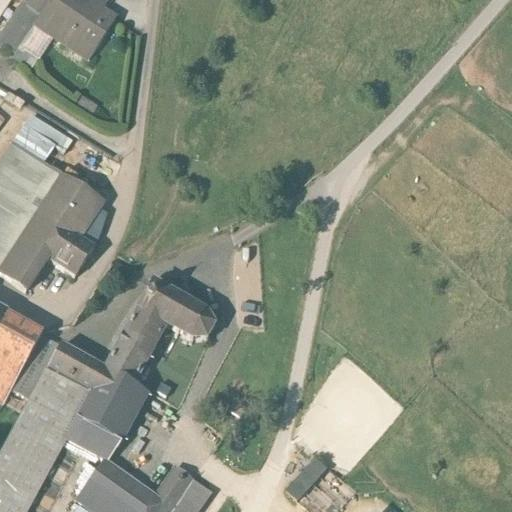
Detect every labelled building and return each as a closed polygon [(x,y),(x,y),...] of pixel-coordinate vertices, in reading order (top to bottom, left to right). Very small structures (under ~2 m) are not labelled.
[(112,22),(100,14),(104,8),(91,0),(25,0),(24,3),(0,38),(0,48),(33,70),(53,40),(86,62),(112,22)] [(0,0),(0,17),(11,0),(0,0)] [(80,244),(102,210),(51,177),(69,148),(27,121),(0,161),(0,272),(28,290),(44,264),(41,262),(60,232),(80,244)] [(80,244),(60,232),(41,262),(44,264),(72,281),(91,251),(80,244)] [(149,286),(133,317),(163,332),(188,346),(205,344),(212,329),(204,316),(149,286)] [(163,332),(133,317),(103,373),(133,390),(163,332)] [(0,324),(0,407),(8,393),(37,339),(38,339),(3,319),(0,324)] [(29,405),(59,349),(37,339),(8,393),(29,405)] [(0,457),(0,511),(27,511),(65,444),(76,422),(103,373),(59,349),(29,405),(0,457)] [(133,390),(103,373),(76,422),(119,446),(147,397),(133,390)] [(76,422),(65,444),(103,466),(119,446),(76,422)] [(77,503),(89,511),(198,511),(206,501),(173,478),(155,503),(103,466),(77,503)] [(312,466),(287,494),(300,506),(325,477),(312,466)]
